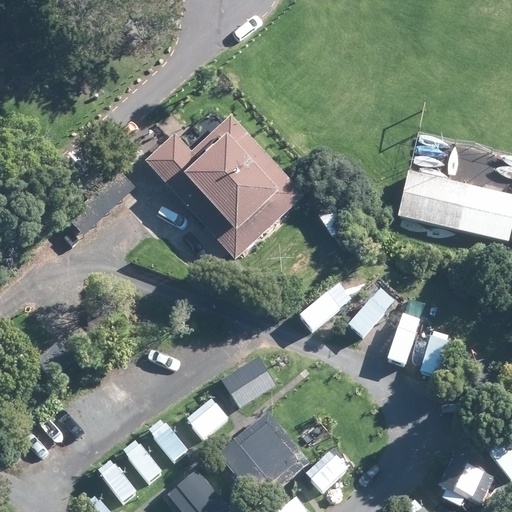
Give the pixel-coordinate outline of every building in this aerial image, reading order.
[(180,0),(141,0),(141,6),(180,8),(180,0)] [(235,121),(231,124),(225,130),(223,129),(223,125),(219,121),(210,120),(204,126),(204,128),(204,134),(208,139),(212,139),(213,140),(195,157),(187,149),(178,139),(174,143),(172,145),(165,137),(150,152),(156,159),(149,166),(229,254),(238,264),(240,261),(308,200),(235,121)] [(134,191),(117,172),(65,221),(83,239),(134,191)] [(511,198),(505,197),(480,191),(411,174),(400,219),(511,246),(511,241),(511,198)] [(323,218),(342,248),(360,235),(341,206),(323,218)] [(386,287),(371,273),(368,270),(353,286),(364,297),(344,318),(342,320),(370,347),(374,342),(388,328),(393,323),(408,338),(423,322),(386,287)] [(433,354),(444,366),(456,356),(460,362),(476,348),(470,340),(480,331),(465,314),(454,323),(453,321),(425,345),(433,354)] [(75,366),(67,356),(58,347),(39,364),(55,382),(75,366)] [(433,368),(440,363),(433,356),(427,361),(433,368)] [(243,414),(280,390),(261,361),(224,385),(226,388),(243,414)] [(510,425),(511,424),(511,373),(477,380),(478,390),(468,392),(469,397),(470,402),(480,400),(484,416),(503,413),(505,425),(510,425)] [(297,427),(327,402),(324,398),(333,390),(322,378),(313,384),(312,382),(280,406),(297,427)] [(199,445),(232,421),(212,393),(179,418),(199,445)] [(153,477),(186,452),(166,425),(133,450),(153,477)] [(494,452),(485,461),(511,488),(511,437),(496,454),(494,452)] [(274,487),(243,449),(238,443),(220,457),(225,463),(253,497),(261,507),(265,504),(279,492),(274,487)] [(320,511),(367,468),(349,448),(333,464),(325,455),(314,466),(311,469),(319,477),(313,483),(302,493),(320,511)] [(441,491),(470,504),(472,501),(485,507),(497,481),(484,475),(484,473),(455,459),(447,477),(441,491)] [(120,511),(125,511),(129,509),(150,496),(127,461),(99,479),(120,511)] [(181,490),(198,511),(232,511),(201,474),(181,490)]
